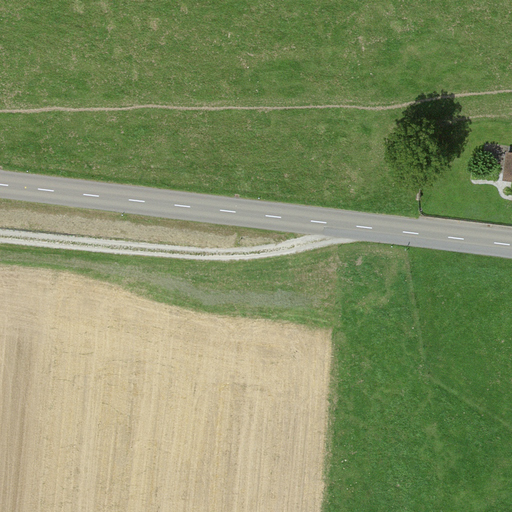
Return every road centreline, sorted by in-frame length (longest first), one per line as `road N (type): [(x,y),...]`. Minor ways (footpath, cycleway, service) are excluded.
road 1 (tertiary): [(0,185),(511,246)]
road 2 (track): [(0,238),(224,258),(377,229)]
